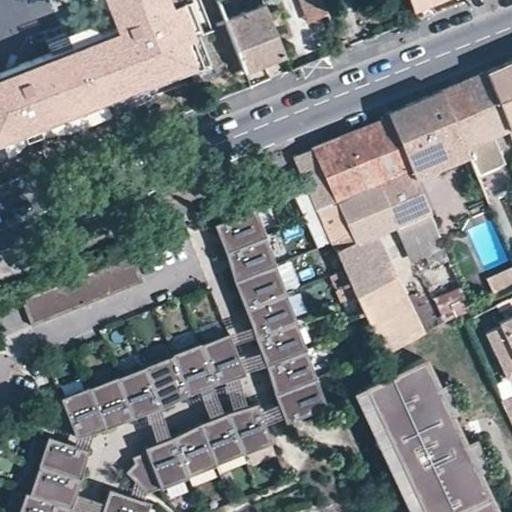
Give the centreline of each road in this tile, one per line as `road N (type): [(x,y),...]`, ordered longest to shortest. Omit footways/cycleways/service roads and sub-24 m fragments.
road 1 (primary): [(0,233),(511,31)]
road 2 (residential): [(182,281),(22,342),(0,368)]
